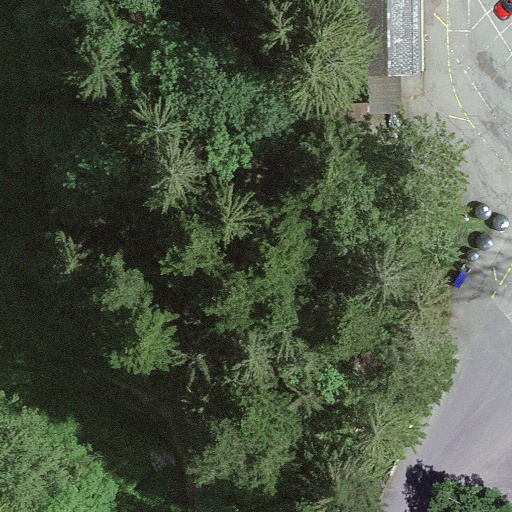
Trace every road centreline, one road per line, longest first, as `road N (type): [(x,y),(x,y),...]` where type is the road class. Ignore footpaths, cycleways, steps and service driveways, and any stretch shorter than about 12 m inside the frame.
road 1 (track): [(217,511),(194,444),(61,204),(0,186)]
road 2 (unclassified): [(511,417),(438,480),(418,511)]
